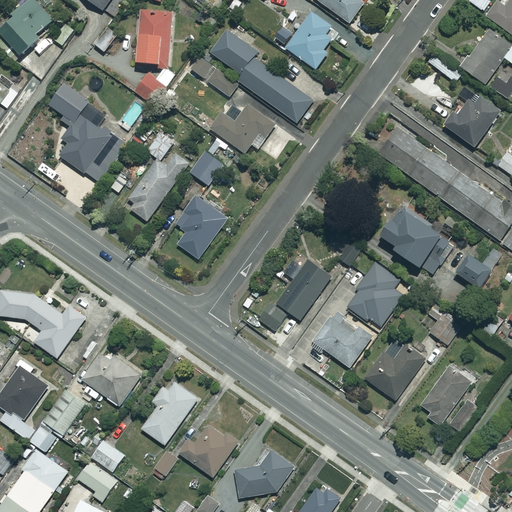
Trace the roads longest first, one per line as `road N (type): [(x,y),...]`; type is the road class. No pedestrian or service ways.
road 1 (residential): [(433,0),(197,327)]
road 2 (tertiary): [(395,469),(197,327)]
road 3 (tertiary): [(197,327),(5,192)]
